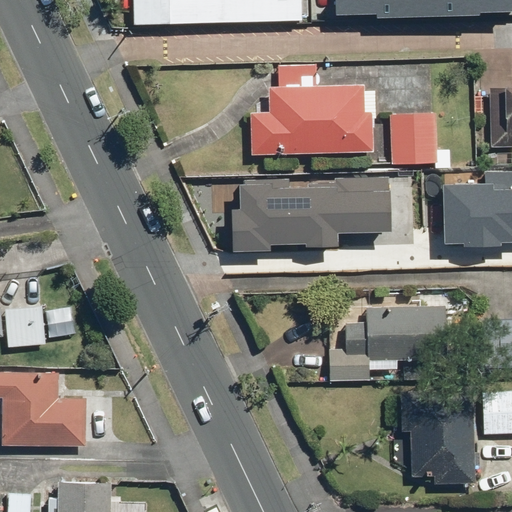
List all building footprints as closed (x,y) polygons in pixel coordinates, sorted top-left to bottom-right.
[(132,0),(133,26),(303,22),(303,18),(308,18),(308,16),(329,15),(328,0),(132,0)] [(249,112),(250,155),(373,151),(372,118),(375,118),(375,90),(363,90),(363,84),(316,85),(315,64),(277,65),(278,86),(268,86),(269,96),(257,104),(257,112),(249,112)] [(503,88),(489,88),(491,147),(511,146),(511,84),(503,85),(503,88)] [(436,112),(390,114),(392,164),(438,162),(436,112)] [(439,177),(439,187),(433,187),(433,199),(439,199),(438,224),(474,225),(474,178),(439,177)] [(296,203),(297,262),(395,259),(395,255),(406,255),(406,229),(394,229),(393,182),(330,184),(331,203),(296,203)] [(445,305),(365,307),(366,322),(345,322),(345,349),(329,349),(329,381),(370,380),(370,370),(396,370),(396,360),(446,359),(445,305)] [(44,307),(5,309),(7,347),(46,345),(44,307)] [(511,318),(482,319),(483,368),(511,367),(511,318)] [(0,397),(2,397),(1,445),(86,446),(86,398),(58,397),(59,373),(0,371),(0,397)] [(473,388),(400,390),(401,432),(410,431),(411,477),(432,476),(432,484),(475,483),(473,388)] [(511,390),(482,391),(483,435),(511,433),(511,390)] [(110,511),(111,482),(57,481),(57,497),(48,497),(48,511),(110,511)] [(33,511),(35,494),(8,493),(7,511),(33,511)]
